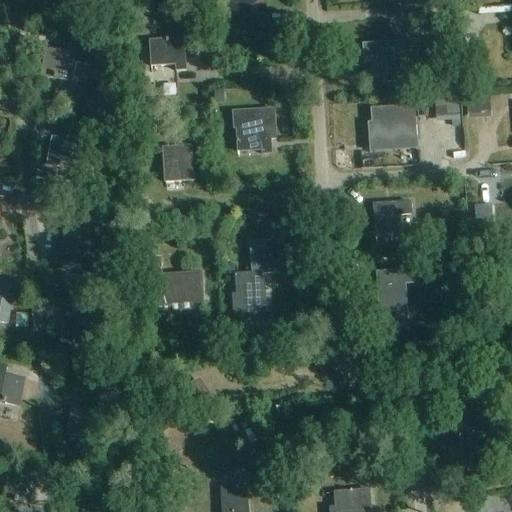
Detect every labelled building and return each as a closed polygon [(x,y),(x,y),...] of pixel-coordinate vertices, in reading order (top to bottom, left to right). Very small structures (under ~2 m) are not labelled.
[(133,0),(136,15),(150,13),(148,0),(133,0)] [(224,0),(225,21),(223,21),(223,30),(226,30),(227,34),(267,32),(265,0),(224,0)] [(464,16),(482,12),(480,3),(462,7),(464,16)] [(90,14),(89,36),(108,38),(109,15),(90,14)] [(186,72),(184,40),(149,42),(150,67),(175,66),(176,72),(186,72)] [(93,49),(92,49),(92,47),(71,42),(69,55),(47,50),(42,77),(71,83),(76,57),(79,58),(77,66),(95,69),(93,49)] [(415,42),(363,45),(365,73),(398,71),(398,74),(417,73),(415,42)] [(37,81),(43,60),(25,54),(19,76),(37,81)] [(224,91),(215,91),(216,104),(225,103),(224,91)] [(88,104),(86,118),(95,120),(97,105),(88,104)] [(272,155),(271,141),(276,141),(275,111),(233,113),(234,130),(236,130),(237,153),(262,151),(262,155),(272,155)] [(370,144),(403,142),(402,123),(415,122),(414,112),(386,114),(387,123),(368,125),(370,144)] [(173,121),(173,133),(186,133),(186,121),(173,121)] [(53,138),(47,165),(77,171),(83,145),(53,138)] [(194,182),(192,148),(163,150),(165,184),(194,182)] [(411,215),(410,203),(373,206),(375,236),(401,234),(400,216),(411,215)] [(491,206),(474,207),(475,219),(492,218),(491,206)] [(97,271),(104,231),(90,229),(90,234),(59,228),(54,254),(65,256),(63,265),(97,271)] [(276,243),(250,245),(252,275),(252,276),(262,275),(262,276),(279,275),(276,243)] [(166,272),(166,259),(155,260),(156,273),(166,272)] [(235,264),(224,264),(224,275),(235,274),(235,264)] [(410,272),(374,275),(377,319),(407,317),(404,285),(411,285),(410,272)] [(237,295),(231,295),(233,316),(233,324),(235,324),(251,323),(250,312),(262,311),(262,307),(264,307),(262,276),(262,275),(252,276),(252,275),(236,276),(237,295)] [(201,303),(199,276),(156,278),(158,306),(201,303)] [(0,322),(7,324),(14,289),(0,286),(0,322)] [(112,295),(95,292),(93,303),(110,306),(112,295)] [(66,316),(61,342),(91,348),(93,335),(100,336),(102,325),(95,323),(96,321),(66,316)] [(251,342),(229,343),(229,358),(252,356),(251,342)] [(0,403),(20,408),(25,381),(6,377),(8,368),(0,366),(0,403)] [(98,413),(72,409),(67,436),(98,441),(102,418),(114,420),(116,404),(100,401),(98,413)] [(284,409),(270,409),(271,422),(284,422),(284,409)] [(470,412),(458,413),(463,463),(495,461),(491,417),(478,418),(478,413),(470,414),(470,412)] [(293,451),(293,465),(303,465),(303,451),(293,451)] [(3,501),(33,506),(37,479),(7,475),(3,501)] [(71,484),(70,492),(80,494),(81,486),(71,484)] [(247,487),(221,489),(222,497),(222,511),(248,511),(248,504),(247,487)] [(370,511),(369,491),(335,494),(336,509),(331,509),(330,511),(370,511)]
